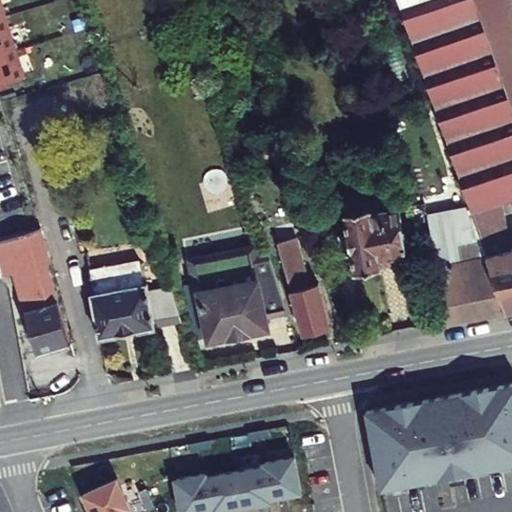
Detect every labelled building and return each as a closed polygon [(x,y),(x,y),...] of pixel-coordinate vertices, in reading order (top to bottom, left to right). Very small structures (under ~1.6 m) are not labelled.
[(511,149),(511,2),(511,0),(395,0),(461,190),(497,292),(511,289),(511,207),(511,208),(490,152),(511,149)] [(0,37),(17,33),(7,3),(0,5),(0,37)] [(0,72),(27,64),(17,33),(0,37),(0,72)] [(228,126),(236,150),(271,139),(262,113),(228,126)] [(511,207),(511,149),(490,152),(511,208),(511,207)] [(370,193),(369,188),(343,193),(355,254),(381,250),(380,244),(406,239),(395,187),(370,193)] [(448,192),(421,197),(439,303),(469,298),(476,291),(471,266),(462,266),(448,192)] [(37,210),(0,220),(0,246),(13,243),(16,252),(40,328),(68,323),(44,243),(47,242),(37,210)] [(308,265),(296,214),(275,218),(298,316),(326,309),(315,265),(308,265)] [(209,271),(202,230),(188,232),(204,317),(261,307),(260,295),(282,292),(266,241),(251,243),(247,222),(233,225),(240,266),(209,271)] [(240,266),(233,225),(202,230),(209,271),(240,266)] [(147,270),(140,238),(93,247),(96,272),(92,272),(100,317),(179,302),(168,266),(147,270)] [(0,257),(16,252),(13,243),(0,246),(0,257)] [(511,381),(366,407),(381,486),(511,461),(511,381)] [(206,471),(176,477),(182,511),(184,511),(213,507),(214,510),(272,499),(272,495),(302,490),(296,454),(265,460),(266,463),(207,474),(206,471)] [(117,477),(84,492),(93,511),(129,511),(126,506),(130,505),(117,477)]
